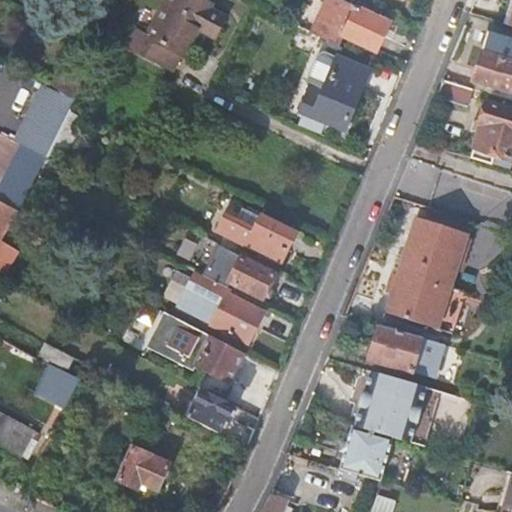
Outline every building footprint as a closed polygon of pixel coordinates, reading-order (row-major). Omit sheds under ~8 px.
[(208,0),(166,0),(150,35),(133,28),(125,46),(175,68),(180,54),(186,57),(199,28),(217,36),(225,17),(209,10),(211,1),(208,0)] [(358,9),(337,0),(325,0),(311,33),(338,46),(343,36),(345,37),(358,9)] [(376,50),(388,23),(358,9),(345,37),(376,50)] [(86,13),(78,30),(90,35),(98,19),(86,13)] [(511,38),(489,31),(474,81),(511,92),(511,38)] [(311,88),(302,110),(345,130),(369,70),(338,57),(323,93),(311,88)] [(66,63),(53,92),(72,101),(86,72),(66,63)] [(468,107),(474,90),(443,80),(436,98),(468,107)] [(511,101),(491,95),(488,104),(511,111),(511,101)] [(511,111),(488,104),(475,147),(477,148),(473,160),(493,165),(497,154),(511,159),(511,111)] [(20,145),(0,185),(0,201),(18,211),(20,207),(30,188),(46,159),(46,158),(20,145)] [(0,240),(6,231),(9,226),(18,211),(0,201),(0,240)] [(416,217),(395,276),(399,277),(393,293),(390,293),(383,312),(450,335),(462,297),(448,292),(467,235),(416,217)] [(246,249),(257,254),(280,265),(295,235),(263,219),(255,233),(224,219),(217,234),(246,249)] [(0,241),(0,272),(3,275),(17,251),(0,241)] [(265,300),(277,276),(252,263),(242,258),(219,247),(208,270),(265,300)] [(252,263),(257,254),(246,249),(242,258),(252,263)] [(227,295),(230,290),(197,273),(178,309),(195,318),(212,326),(211,327),(248,346),(265,313),(227,295)] [(195,318),(178,309),(173,318),(190,326),(195,318)] [(199,366),(213,337),(190,326),(173,318),(172,317),(167,328),(163,329),(153,349),(196,370),(199,366)] [(445,346),(423,339),(384,327),(382,327),(372,361),(435,379),(445,346)] [(199,366),(227,380),(232,369),(237,371),(245,355),(213,337),(199,366)] [(45,343),(37,357),(64,372),(72,356),(45,343)] [(65,409),(80,380),(64,372),(50,364),(36,393),(65,409)] [(231,383),(237,371),(232,369),(227,380),(231,383)] [(426,389),(369,373),(360,370),(350,404),(362,407),(356,428),(394,439),(411,444),(426,389)] [(232,418),(237,408),(203,390),(189,417),(249,449),(250,448),(253,439),(257,430),(232,418)] [(0,452),(19,463),(36,432),(7,416),(0,429),(0,452)] [(353,427),(341,470),(370,479),(381,482),(394,439),(356,428),(353,427)] [(156,454),(134,446),(119,482),(139,491),(143,483),(159,489),(171,463),(154,457),(156,454)] [(284,511),(289,501),(270,495),(261,511),(284,511)] [(392,511),(395,503),(377,497),(372,511),(392,511)]
